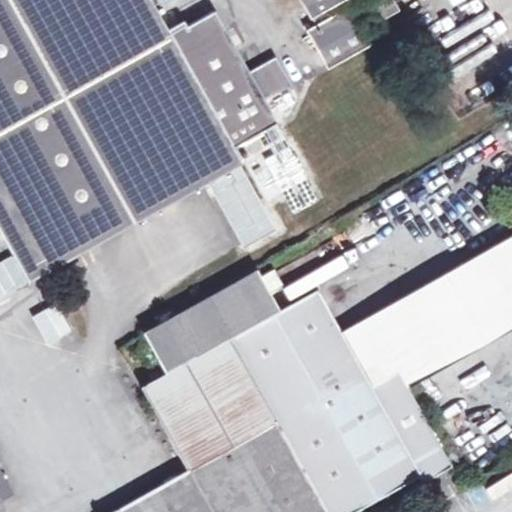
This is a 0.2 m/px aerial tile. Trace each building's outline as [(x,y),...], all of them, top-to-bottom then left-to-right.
[(0,0),(0,202),(8,198),(25,229),(13,236),(22,252),(17,255),(31,281),(254,156),(291,221),(323,203),(266,101),(292,85),(280,62),(253,77),(218,12),(189,28),(186,22),(168,31),(151,0),(0,0)] [(300,0),(311,19),(313,18),(344,1),(345,0),(300,0)] [(395,0),(373,0),(370,2),(381,21),(401,10),(395,0)] [(344,1),(313,18),(317,25),(348,8),(344,1)] [(317,25),(306,31),(329,70),(373,45),(351,7),(348,8),(317,25)] [(8,198),(0,202),(0,225),(17,255),(22,252),(13,236),(25,229),(8,198)] [(511,238),(342,332),(372,386),(399,370),(409,388),(511,329),(511,238)] [(272,269),(256,278),(265,293),(280,285),(272,269)] [(189,469),(111,511),(352,511),(420,474),(448,458),(409,388),(399,370),(372,386),(342,332),(318,290),(277,313),(265,293),(256,278),(254,275),(144,337),(166,374),(145,387),(189,469)] [(448,458),(420,474),(424,482),(453,465),(448,458)] [(0,511),(0,501),(13,492),(0,469),(0,511)] [(475,509),(489,499),(476,480),(462,490),(475,509)]
